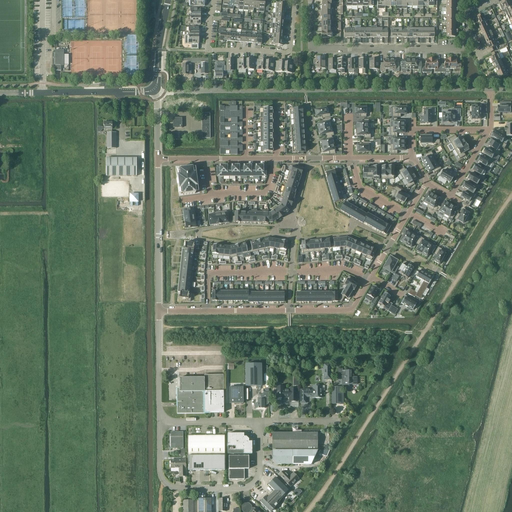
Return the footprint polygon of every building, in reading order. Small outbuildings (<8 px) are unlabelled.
[(377,0),(377,9),(378,9),(378,8),(385,8),(385,9),(385,6),(386,6),(385,0),(377,0)] [(446,37),(455,37),(455,0),(441,0),(442,1),(446,1),(446,8),(442,8),(442,12),(446,12),(446,19),(442,19),(442,23),(446,23),(446,30),(442,30),(442,33),(446,33),(446,37)] [(502,11),(505,10),(511,6),(511,4),(510,0),(505,0),(499,3),(502,11)] [(190,17),(202,17),(202,13),(201,13),(201,8),(190,8),(190,17)] [(486,12),(483,13),(478,16),(479,18),(476,20),(479,25),(487,21),(490,20),(486,12)] [(202,17),(190,17),(190,25),(201,25),(201,20),(202,20),(202,17)] [(481,30),(489,26),(487,21),(479,25),(481,30)] [(483,34),(491,31),(489,26),(481,30),(483,34)] [(185,32),(185,35),(185,36),(200,36),(200,32),(199,32),(199,27),(189,27),(189,31),(186,31),(185,32)] [(437,28),(434,28),(428,28),(429,37),(434,37),(434,35),(437,35),(437,28)] [(485,40),(493,36),(491,31),(483,34),(485,40)] [(198,49),(198,44),(199,44),(199,39),(200,39),(200,36),(185,36),(185,44),(191,44),(191,49),(198,49)] [(487,44),(495,41),(493,36),(485,40),(487,44)] [(495,41),(487,44),(491,52),(496,50),(495,47),(498,46),(495,41)] [(500,50),(492,54),(493,57),(491,58),(493,63),(501,60),(501,59),(503,58),(504,57),(502,54),(501,53),(500,50)] [(63,65),(63,53),(52,53),(53,65),(55,65),(55,71),(61,71),(61,65),(63,65)] [(326,68),(326,61),(322,61),(322,57),(316,57),(316,68),(326,68)] [(246,69),(246,58),(243,58),(243,59),(237,59),(237,69),(246,69)] [(246,58),(246,69),(255,69),(255,59),(249,59),(249,58),(246,58)] [(265,71),(266,59),(262,58),(262,60),(257,60),(256,70),(265,71)] [(266,59),(265,71),(273,71),(274,61),(269,61),(269,59),(266,59)] [(336,70),(336,60),(333,60),(333,59),(328,59),(328,70),(336,70)] [(338,69),(338,73),(340,73),(341,72),(342,72),(342,73),(346,73),(346,66),(346,59),(338,59),(338,69)] [(358,66),(355,66),(355,59),(348,59),(348,69),(355,70),(354,74),(358,74),(358,66)] [(367,74),(367,69),(367,59),(359,59),(359,69),(363,69),(363,74),(367,74)] [(370,69),(378,69),(378,59),(370,59),(370,69)] [(390,69),(390,59),(384,59),(384,64),(380,64),(380,72),(386,72),(386,69),(390,69)] [(390,59),(390,69),(393,69),(393,72),(399,72),(399,64),(396,64),(396,59),(390,59)] [(411,69),(411,59),(405,59),(405,65),(401,65),(401,72),(407,72),(407,69),(411,69)] [(417,62),(417,59),(411,59),(411,69),(421,69),(421,62),(417,62)] [(425,65),(422,65),(422,73),(428,73),(432,73),(432,69),(432,59),(428,59),(425,59),(425,65)] [(432,59),(432,69),(434,69),(434,73),(440,73),(440,65),(437,65),(437,59),(434,59),(432,59)] [(450,69),(450,59),(447,59),(444,59),(444,65),(441,65),(441,73),(447,73),(450,73),(450,69)] [(456,62),(456,59),(453,59),(450,59),(450,69),(453,69),(453,73),(460,73),(460,62),(456,62)] [(284,72),(285,60),(281,60),(281,62),(276,61),(275,71),(284,72)] [(285,60),(284,72),(292,73),(293,63),(288,62),(288,61),(285,60)] [(501,60),(493,63),(495,68),(503,64),(501,60)] [(183,75),(191,75),(191,64),(182,64),(183,75)] [(497,73),(505,69),(503,64),(495,68),(497,73)] [(220,66),(215,66),(215,78),(223,78),(223,75),(226,75),(226,66),(220,66)] [(505,69),(497,73),(500,78),(507,74),(505,69)] [(500,106),(498,106),(498,113),(511,112),(511,105),(511,106),(511,102),(500,102),(500,106)] [(480,106),(471,106),(471,119),(480,119),(480,114),(482,114),(486,114),(486,104),(482,104),(482,107),(480,107),(480,106)] [(220,107),(220,115),(242,115),(242,110),(237,110),(237,107),(234,107),(231,107),(230,107),(230,110),(224,110),(224,107),(220,107)] [(322,119),(330,117),(328,107),(322,109),(322,108),(318,109),(318,110),(314,110),(316,117),(321,116),(322,119)] [(366,117),(366,108),(363,108),(363,107),(358,107),(358,108),(354,108),(354,114),(360,114),(360,117),(366,117)] [(398,107),(392,107),(392,117),(400,117),(400,114),(406,114),(406,107),(403,107),(398,107)] [(290,109),(290,120),(303,119),(302,108),(290,109)] [(431,116),(435,116),(435,109),(429,109),(429,112),(424,112),(424,118),(421,118),(421,124),(431,124),(431,116)] [(455,117),(455,114),(461,114),(461,109),(451,109),(451,113),(442,113),(442,123),(445,123),(451,123),(453,123),(453,120),(454,120),(454,117),(455,117)] [(202,138),(210,138),(210,113),(202,113),(202,138)] [(173,128),(182,128),(182,118),(173,118),(173,128)] [(332,127),(330,118),(322,120),(323,123),(317,124),(318,126),(317,127),(318,130),(332,127)] [(390,121),(390,127),(405,127),(405,124),(404,124),(404,121),(397,121),(397,118),(391,118),(391,121),(390,121)] [(304,130),(303,119),(290,120),(291,131),(304,130)] [(374,123),(374,120),(364,120),(364,123),(356,123),(356,125),(356,129),(368,129),(368,123),(374,123)] [(107,148),(116,148),(116,132),(112,132),(112,129),(112,122),(104,122),(104,129),(108,129),(108,132),(107,132),(107,148)] [(334,135),(332,127),(318,130),(319,133),(320,135),(325,134),(326,137),(332,136),(334,135)] [(405,130),(405,127),(390,127),(390,136),(391,136),(397,136),(397,133),(404,133),(404,130),(405,130)] [(371,129),(368,129),(356,129),(356,133),(356,135),(364,135),(364,138),(371,138),(371,129)] [(305,141),(304,130),(291,131),(292,142),(305,141)] [(503,142),(506,138),(495,131),(492,137),(499,141),(497,144),(502,147),(505,149),(507,145),(503,142)] [(466,142),(464,139),(463,140),(462,137),(457,139),(455,135),(448,139),(454,149),(465,143),(466,142)] [(333,144),(332,136),(326,137),(326,140),(321,141),(321,144),(322,147),(333,144)] [(397,139),(397,136),(391,136),(391,139),(390,139),(390,145),(405,145),(405,142),(404,142),(404,139),(397,139)] [(499,151),(502,147),(497,144),(491,140),(488,145),(494,149),(492,152),(497,155),(498,156),(500,152),(499,151)] [(305,152),(305,141),(292,142),(293,153),(297,152),(300,152),(303,152),(305,152)] [(371,152),(371,142),(362,142),(362,145),(357,145),(357,152),(360,152),(360,153),(365,153),(365,152),(371,152)] [(464,153),(469,150),(468,148),(469,148),(467,144),(466,144),(465,143),(454,149),(460,159),(465,155),(464,153)] [(336,154),(333,144),(322,147),(322,150),(323,150),(323,152),(329,151),(329,154),(336,154)] [(405,148),(405,145),(390,145),(390,154),(397,154),(397,151),(404,151),(404,148),(405,148)] [(242,146),(237,146),(230,146),(228,146),(220,146),(220,155),(224,155),(224,151),(230,151),(230,155),(237,155),(237,151),(242,151),(242,146)] [(495,160),(497,155),(492,152),(486,148),(486,150),(485,149),(483,152),(484,152),(483,154),(489,157),(488,160),(491,162),(491,163),(493,164),(496,160),(495,160)] [(436,160),(431,151),(424,155),(426,158),(422,160),(423,163),(423,164),(424,166),(425,166),(436,160)] [(488,167),(491,163),(491,162),(488,160),(480,156),(477,161),(484,166),(482,169),(484,170),(488,172),(490,169),(488,167)] [(136,158),(106,158),(106,176),(136,176),(136,158)] [(441,169),(436,160),(425,166),(425,167),(426,170),(427,170),(429,172),(433,170),(434,173),(441,169)] [(481,175),(484,170),(482,169),(475,165),(472,170),(479,174),(477,177),(480,179),(483,181),(485,177),(481,175)] [(183,193),(183,195),(195,193),(195,192),(199,191),(195,167),(192,167),(192,166),(180,167),(180,169),(179,169),(180,175),(177,175),(178,179),(180,179),(181,184),(178,184),(179,188),(182,188),(182,193),(183,193)] [(293,166),(291,171),(291,172),(301,175),(303,168),(298,166),(298,168),(293,166)] [(454,176),(449,173),(452,168),(448,166),(445,171),(443,170),(439,177),(450,183),(451,182),(452,182),(454,178),(453,178),(454,176)] [(373,176),(373,167),(363,167),(363,174),(367,174),(367,176),(373,176)] [(413,174),(413,173),(413,172),(411,169),(410,169),(410,168),(406,171),(404,168),(398,171),(403,179),(404,179),(413,174)] [(299,180),(301,175),(291,172),(291,171),(289,171),(287,176),(289,177),(289,176),(299,180)] [(477,184),(480,179),(477,177),(470,173),(467,179),(474,183),(472,186),(476,188),(476,189),(478,190),(480,186),(477,184)] [(413,181),(416,179),(413,174),(404,179),(407,184),(406,185),(408,188),(414,184),(413,181)] [(298,185),(299,180),(289,176),(289,177),(287,182),(298,185)] [(296,190),(298,185),(287,182),(285,186),(285,187),(296,190)] [(473,193),(476,189),(476,188),(472,186),(465,182),(465,183),(464,182),(462,186),(462,187),(469,192),(467,195),(473,198),(475,195),(473,193)] [(295,195),(296,190),(285,187),(285,186),(284,186),(283,192),(295,195)] [(408,197),(400,193),(402,190),(396,186),(394,190),(396,191),(393,197),(404,203),(408,197)] [(294,197),(295,195),(283,192),(281,197),(283,198),(283,197),(294,201),(295,198),(294,197)] [(427,207),(434,195),(431,193),(429,192),(425,198),(422,197),(419,203),(427,207)] [(469,207),(474,198),(473,198),(467,195),(463,192),(460,197),(465,200),(463,204),(469,207)] [(438,197),(434,195),(427,207),(432,210),(433,210),(435,211),(438,206),(436,205),(439,198),(437,197),(438,197)] [(293,204),(294,201),(283,197),(283,198),(281,203),(291,206),(292,204),(293,204)] [(443,217),(450,204),(447,202),(447,203),(445,201),(441,208),(438,206),(435,211),(435,212),(443,217)] [(345,213),(350,205),(345,202),(340,210),(345,213)] [(289,211),(291,206),(281,203),(281,205),(278,207),(283,215),(289,211)] [(454,206),(450,204),(443,217),(451,221),(454,215),(452,214),(455,208),(453,206),(454,206)] [(283,215),(278,207),(276,205),(272,208),(273,210),(279,218),(279,219),(284,215),(283,215)] [(349,215),(354,207),(350,205),(345,213),(349,215)] [(354,218),(358,210),(354,207),(349,215),(354,218)] [(279,218),(273,210),(270,213),(268,213),(268,222),(273,222),(279,218)] [(358,220),(363,212),(358,210),(354,218),(358,220)] [(469,213),(463,210),(460,215),(458,213),(454,218),(463,223),(469,213)] [(367,215),(363,212),(358,220),(363,223),(363,222),(367,215)] [(368,224),(372,216),(368,214),(367,215),(363,222),(368,224)] [(372,227),(377,219),(372,216),(368,224),(372,227)] [(376,229),(381,221),(377,219),(372,227),(376,229)] [(385,224),(381,221),(376,229),(381,232),(385,224)] [(390,227),(385,224),(381,232),(385,235),(390,227)] [(405,245),(412,232),(404,228),(400,235),(403,236),(400,241),(402,242),(402,243),(405,245)] [(416,244),(420,237),(412,232),(405,245),(408,247),(409,246),(411,247),(414,243),(416,244)] [(428,242),(420,237),(416,244),(419,246),(416,251),(418,252),(421,254),(428,242)] [(340,247),(339,238),(333,239),(334,244),(332,244),(332,248),(340,247)] [(350,249),(354,240),(347,238),(345,247),(350,249)] [(332,248),(332,244),(330,244),(329,239),(324,240),(324,249),(325,249),(332,248)] [(288,248),(288,244),(287,244),(288,241),(281,240),(280,249),(279,252),(286,253),(287,248),(288,248)] [(356,251),(359,243),(354,240),(350,249),(356,251)] [(185,243),(185,249),(195,250),(195,244),(199,245),(199,242),(188,241),(188,243),(185,243)] [(258,251),(256,241),(250,242),(251,247),(249,247),(250,253),(258,251)] [(436,246),(428,242),(421,254),(424,256),(425,256),(427,257),(430,252),(432,253),(436,246)] [(250,253),(249,247),(247,248),(246,243),(240,244),(242,254),(250,253)] [(361,253),(365,245),(359,243),(356,251),(361,253)] [(367,256),(370,248),(365,245),(361,253),(366,256),(367,256)] [(446,252),(438,247),(434,254),(436,256),(433,261),(439,264),(441,261),(444,257),(443,257),(446,252)] [(376,250),(370,248),(367,256),(366,256),(365,258),(371,260),(373,256),(374,256),(376,253),(375,253),(376,250)] [(399,267),(395,265),(397,261),(395,260),(396,259),(392,257),(392,258),(390,257),(383,268),(391,272),(391,271),(392,272),(392,273),(394,275),(399,267)] [(407,267),(402,264),(398,270),(404,273),(402,275),(407,278),(413,268),(408,265),(407,267)] [(432,278),(419,270),(416,276),(424,281),(419,290),(424,293),(432,278)] [(357,285),(353,282),(354,279),(348,276),(347,279),(346,278),(343,284),(346,286),(352,290),(354,290),(357,285)] [(350,294),(352,290),(346,286),(345,289),(344,289),(340,294),(342,295),(338,300),(342,302),(345,296),(347,298),(348,297),(349,297),(351,294),(350,294)] [(367,295),(365,298),(375,303),(378,298),(375,296),(378,290),(379,290),(372,286),(367,295)] [(408,294),(415,297),(417,293),(411,289),(408,294)] [(191,293),(190,293),(180,292),(179,298),(188,299),(187,301),(190,301),(191,293)] [(390,296),(384,293),(378,303),(384,307),(383,308),(388,311),(392,304),(389,302),(390,301),(388,300),(390,296)] [(418,307),(420,303),(413,298),(411,301),(405,297),(401,303),(408,307),(407,308),(411,311),(412,310),(413,310),(415,306),(418,307)] [(392,306),(388,311),(394,315),(398,309),(392,306)] [(246,386),(262,386),(261,364),(245,364),(246,386)] [(349,384),(357,384),(357,377),(351,377),(351,370),(343,371),(343,369),(338,369),(338,377),(340,377),(341,378),(342,378),(342,382),(348,382),(348,384),(349,384)] [(177,414),(205,413),(205,412),(224,412),(223,375),(204,375),(204,377),(179,378),(179,389),(177,389),(177,414)] [(313,389),(310,389),(310,390),(306,390),(306,389),(301,389),(301,403),(306,403),(306,396),(313,396),(313,398),(321,398),(321,385),(313,385),(313,389)] [(289,388),(289,389),(284,389),(284,386),(276,386),(276,391),(274,391),(274,397),(276,397),(276,398),(284,398),(284,397),(289,397),(289,401),(297,401),(297,388),(289,388)] [(229,403),(243,403),(243,387),(229,387),(229,403)] [(332,404),(341,404),(341,392),(340,392),(340,387),(332,387),(332,404)] [(258,403),(255,403),(255,408),(265,408),(265,405),(267,405),(269,403),(269,393),(263,393),(263,395),(258,395),(258,399),(258,403)] [(183,432),(171,432),(171,444),(171,449),(175,448),(183,448),(183,432)] [(228,454),(252,454),(252,441),(249,441),(249,439),(246,437),(244,437),(244,433),(228,434),(228,454)] [(317,449),(317,433),(272,433),(272,449),(317,449)] [(188,456),(210,456),(210,435),(188,436),(188,456)] [(210,435),(210,456),(225,456),(225,435),(210,435)] [(314,457),(318,450),(272,450),(272,458),(273,458),(273,461),(277,464),(311,464),(314,457)] [(194,470),(209,470),(225,470),(225,456),(210,456),(188,456),(188,470),(190,470),(192,473),(194,470)] [(229,456),(229,462),(229,468),(244,468),(244,469),(249,469),(249,462),(249,456),(229,456)] [(179,476),(186,476),(186,459),(178,459),(178,460),(171,460),(171,468),(179,468),(179,476)] [(229,468),(229,473),(229,479),(244,479),(244,473),(244,469),(244,468),(229,468)] [(290,487),(299,478),(293,473),(290,477),(284,471),(279,475),(285,481),(290,487)] [(282,498),(281,497),(288,490),(275,477),(268,484),(274,491),(267,498),(265,497),(260,502),(270,511),(275,507),(282,498)] [(211,511),(211,499),(198,499),(198,511),(211,511)] [(183,511),(193,511),(193,500),(183,500),(183,511)] [(260,511),(257,508),(256,509),(254,508),(252,508),(252,506),(249,503),(245,503),(242,506),(242,510),(243,511),(260,511)]
